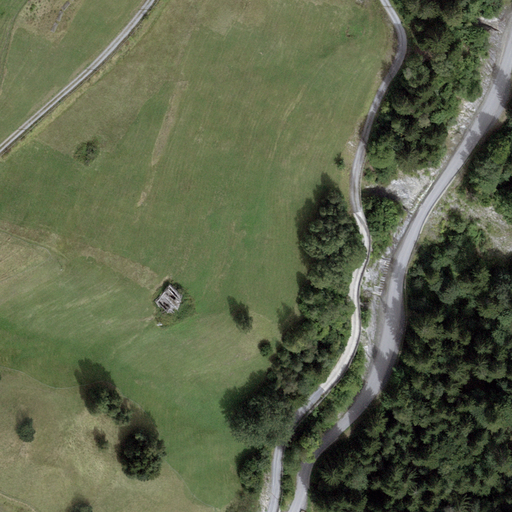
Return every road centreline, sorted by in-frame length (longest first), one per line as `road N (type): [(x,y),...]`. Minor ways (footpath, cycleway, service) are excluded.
road 1 (track): [(384,0),(402,46),(354,183),(364,245),(353,279),(353,336),(342,365),(283,436),(272,511)]
road 2 (tertiary): [(511,41),(466,148),(418,223),(371,387),(354,416),(316,448),(293,511)]
road 3 (track): [(151,0),(0,148)]
